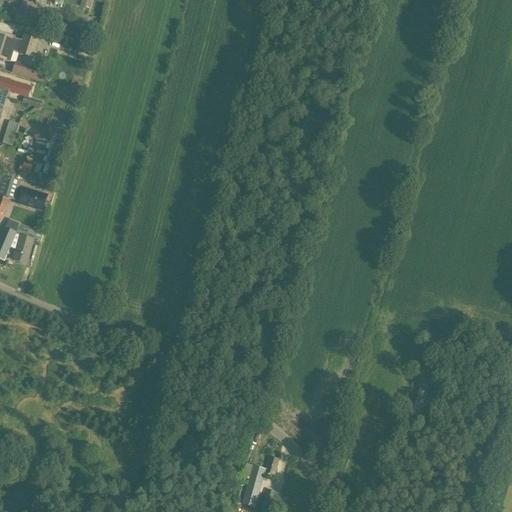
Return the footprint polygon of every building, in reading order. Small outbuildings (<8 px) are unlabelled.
[(93,0),(91,0),(81,0),(80,6),(90,9),(93,0)] [(25,25),(31,27),(33,20),(27,18),(25,25)] [(91,29),(92,23),(82,20),(80,25),(79,24),(77,30),(81,31),(81,34),(89,35),(91,29)] [(10,63),(13,51),(18,53),(32,58),(36,44),(38,38),(37,38),(24,34),(22,40),(12,38),(12,37),(0,33),(0,61),(2,62),(3,60),(10,63)] [(34,78),(34,77),(36,69),(14,63),(12,72),(19,74),(34,78)] [(0,118),(7,95),(2,94),(3,90),(1,90),(1,88),(20,94),(23,84),(2,78),(0,82),(0,118)] [(12,146),(19,125),(9,122),(3,143),(12,146)] [(50,189),(63,140),(53,137),(40,185),(50,189)] [(15,201),(21,182),(1,175),(0,179),(0,219),(7,198),(15,201)] [(42,212),(47,195),(23,188),(18,204),(42,212)] [(19,225),(16,233),(38,241),(41,232),(19,225)] [(3,228),(0,236),(0,252),(7,256),(16,233),(5,229),(3,228)] [(33,240),(20,236),(14,261),(27,264),(33,240)] [(424,398),(434,400),(437,390),(432,389),(430,392),(426,391),(428,386),(421,384),(413,409),(420,411),(424,398)] [(274,476),(279,460),(268,457),(265,469),(253,466),(249,481),(246,493),(242,492),(240,501),(255,506),(262,481),(265,481),(267,474),(274,476)] [(275,508),(279,494),(268,490),(259,511),(269,511),(272,507),(275,508)]
